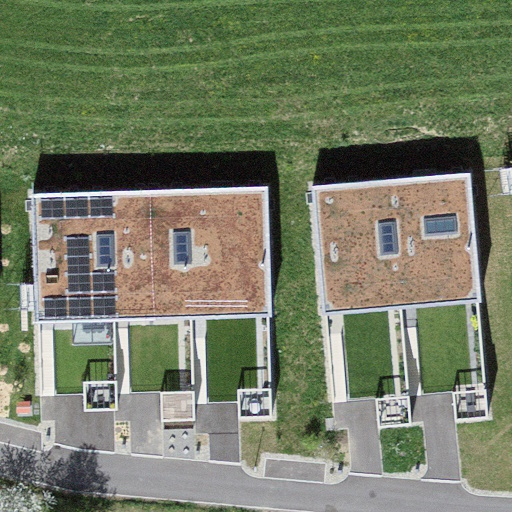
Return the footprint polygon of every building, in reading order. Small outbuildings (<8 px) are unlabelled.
[(481,289),(470,169),(392,176),(402,296),(481,289)] [(402,296),(392,176),(314,182),(323,302),(402,296)] [(268,184),(189,186),(192,306),(271,304),(268,184)] [(189,186),(112,188),(115,308),(192,306),(189,186)] [(112,188),(33,191),(36,311),(115,308),(112,188)]
